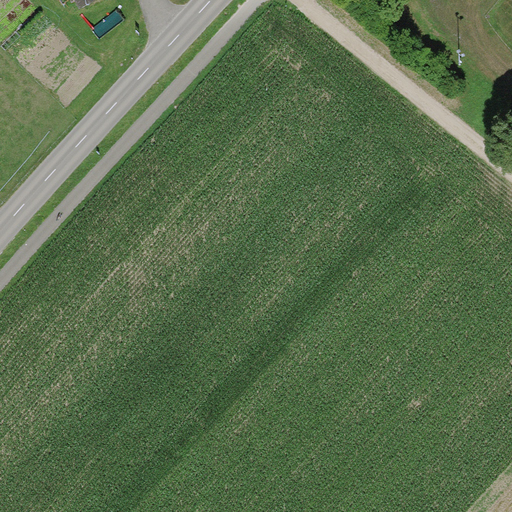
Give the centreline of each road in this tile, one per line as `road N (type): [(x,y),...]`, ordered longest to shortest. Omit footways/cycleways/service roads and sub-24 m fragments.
road 1 (tertiary): [(0,233),(210,0)]
road 2 (track): [(301,0),(511,169)]
